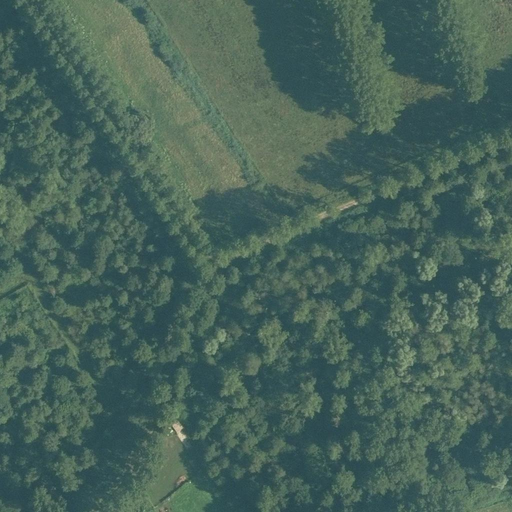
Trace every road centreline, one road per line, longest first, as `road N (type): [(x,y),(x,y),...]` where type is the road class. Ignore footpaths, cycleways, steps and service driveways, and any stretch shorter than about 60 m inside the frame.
road 1 (track): [(213,264),(511,138)]
road 2 (track): [(213,264),(39,0)]
road 3 (track): [(94,511),(145,437),(213,264)]
